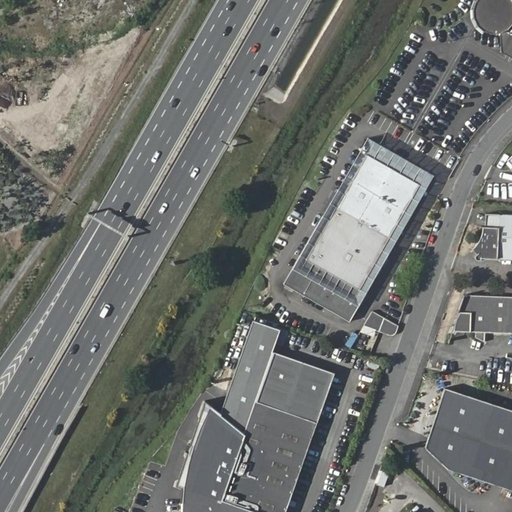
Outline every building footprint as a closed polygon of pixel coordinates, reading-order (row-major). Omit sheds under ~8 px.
[(511,53),(511,0),(481,0),(480,3),(479,7),(478,11),(479,15),(480,20),(482,23),(485,27),(488,29),(492,31),(496,33),(500,33),(505,33),(506,51),(511,53)] [(359,287),(420,185),(372,156),(311,258),(359,287)] [(511,212),(489,212),(489,225),(484,226),(473,251),(475,254),(473,258),(474,262),(482,262),(481,258),(511,258),(511,212)] [(359,287),(311,258),(305,254),(285,288),(348,323),(366,291),(359,287)] [(511,300),(466,299),(460,324),(458,332),(480,333),(479,338),(486,345),(486,336),(511,336),(511,300)] [(362,329),(373,336),(381,320),(370,314),(362,329)] [(388,342),(395,337),(397,330),(381,320),(373,336),(380,340),(388,342)] [(251,321),(219,415),(244,435),(255,401),(271,353),(280,330),(251,321)] [(317,421),(333,375),(271,353),(255,401),(317,421)] [(447,472),(511,492),(511,411),(447,390),(431,442),(437,447),(433,460),(447,472)] [(244,435),(288,503),(317,421),(255,401),(244,435)] [(285,511),(288,503),(244,435),(219,415),(210,407),(202,424),(197,435),(191,451),(185,465),(182,484),(179,499),(179,511),(285,511)]
